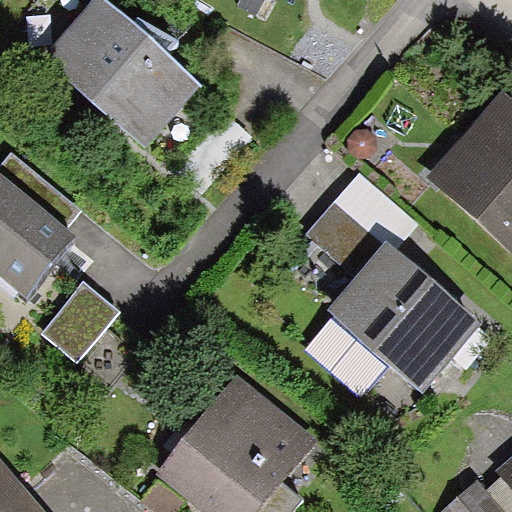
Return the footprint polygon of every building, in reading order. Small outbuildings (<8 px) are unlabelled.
[(88,0),(39,54),(142,149),(203,83),(159,43),(111,0),(88,0)] [(511,102),(502,93),(427,176),(511,252),(511,102)] [(13,152),(0,167),(0,173),(66,229),(81,210),(13,152)] [(361,170),(304,238),(353,280),(325,312),(424,395),(487,321),(402,250),(424,224),(361,170)] [(59,255),(74,236),(66,229),(0,173),(0,274),(24,295),(59,255)] [(82,282),(43,333),(80,362),(119,311),(82,282)] [(233,377),(156,471),(206,511),(292,511),(302,500),(280,483),(314,442),(233,377)] [(511,455),(495,470),(502,478),(511,489),(511,455)] [(0,511),(46,511),(0,459),(0,511)] [(511,511),(511,489),(502,478),(487,491),(504,511),(511,511)] [(478,482),(444,511),(504,511),(487,491),(478,482)]
